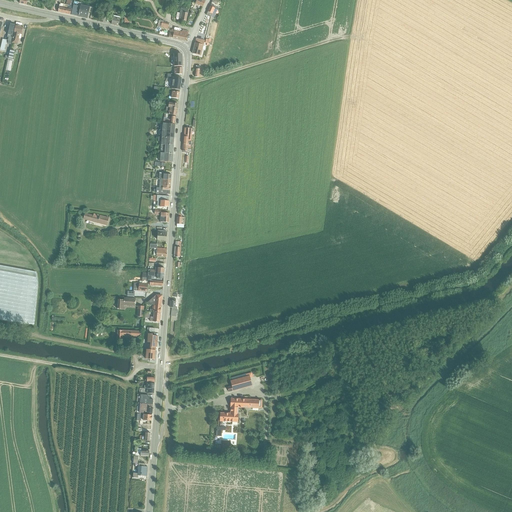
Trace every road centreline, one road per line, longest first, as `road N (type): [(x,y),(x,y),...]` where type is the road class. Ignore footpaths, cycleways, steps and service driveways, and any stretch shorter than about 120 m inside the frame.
road 1 (secondary): [(148,511),(186,50)]
road 2 (track): [(165,384),(493,300),(511,287)]
road 3 (track): [(278,395),(308,386),(348,357),(473,319),(486,310),(482,302)]
road 4 (track): [(185,84),(350,36)]
road 5 (track): [(0,354),(123,378),(141,365),(160,366)]
road 6 (track): [(295,511),(298,475),(313,459),(306,444),(273,436),(278,395)]
road 7 (secondary): [(186,50),(57,17)]
